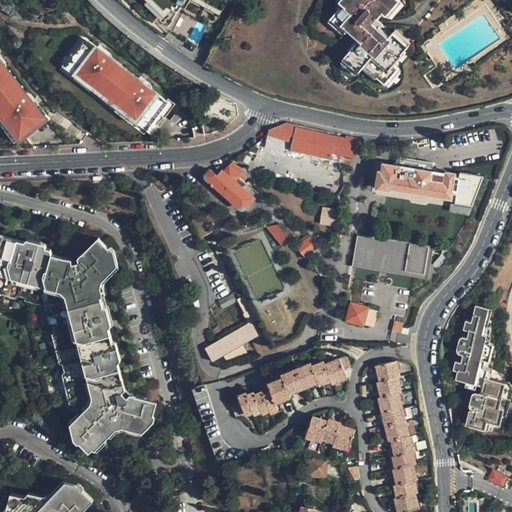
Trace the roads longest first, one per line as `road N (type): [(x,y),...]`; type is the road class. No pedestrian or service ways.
road 1 (tertiary): [(511,171),(484,247),(428,325),(425,361),(443,484)]
road 2 (residential): [(0,164),(223,150),(247,135),(268,104)]
road 3 (unclassified): [(268,104),(379,127),(511,112)]
road 4 (unclassified): [(106,0),(199,71),(268,104)]
